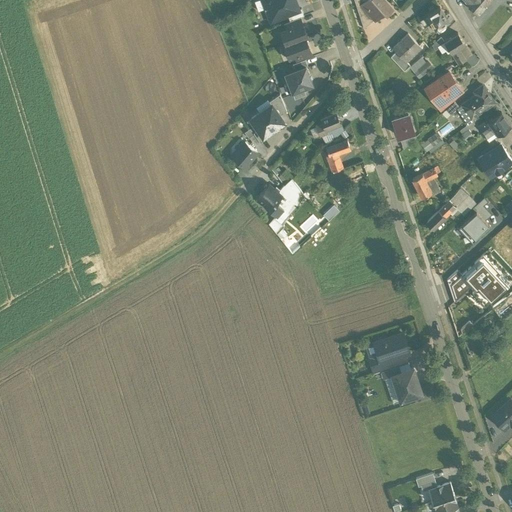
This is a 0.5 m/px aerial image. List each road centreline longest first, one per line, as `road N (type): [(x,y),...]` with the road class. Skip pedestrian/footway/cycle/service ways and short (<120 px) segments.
road 1 (unclassified): [(493,511),(348,66)]
road 2 (track): [(0,363),(207,241),(239,192)]
road 3 (residential): [(239,192),(348,66)]
